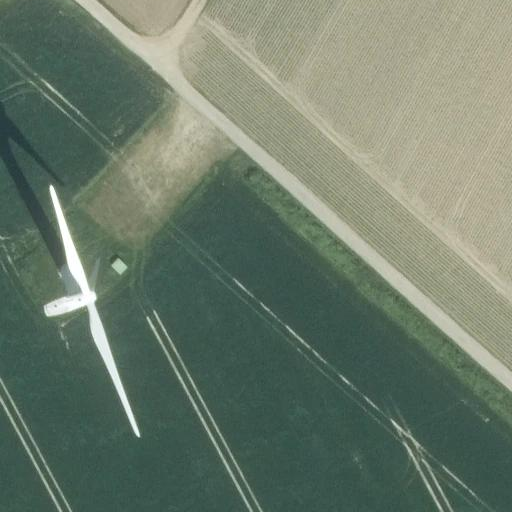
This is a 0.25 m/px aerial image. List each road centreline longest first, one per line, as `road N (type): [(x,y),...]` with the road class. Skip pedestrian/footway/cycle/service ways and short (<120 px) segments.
road 1 (track): [(157,68),(511,394)]
road 2 (track): [(196,0),(157,68),(79,0)]
